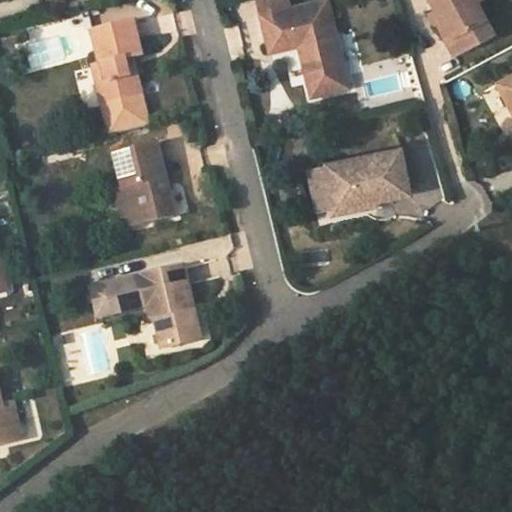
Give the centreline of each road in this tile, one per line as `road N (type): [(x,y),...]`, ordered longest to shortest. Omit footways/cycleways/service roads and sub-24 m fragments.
road 1 (residential): [(4,511),(282,322)]
road 2 (residential): [(200,0),(282,322)]
road 3 (residential): [(282,322),(466,215)]
